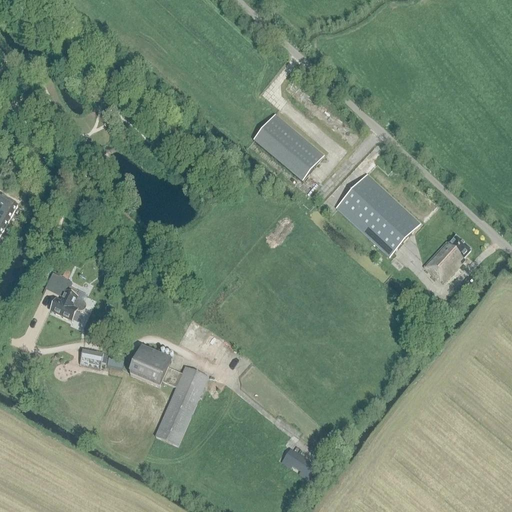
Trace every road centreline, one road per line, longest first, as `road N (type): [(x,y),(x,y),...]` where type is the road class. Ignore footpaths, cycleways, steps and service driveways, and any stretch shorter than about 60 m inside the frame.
road 1 (unclassified): [(511,253),(238,0)]
road 2 (track): [(0,334),(26,344),(148,337),(202,364),(312,454)]
